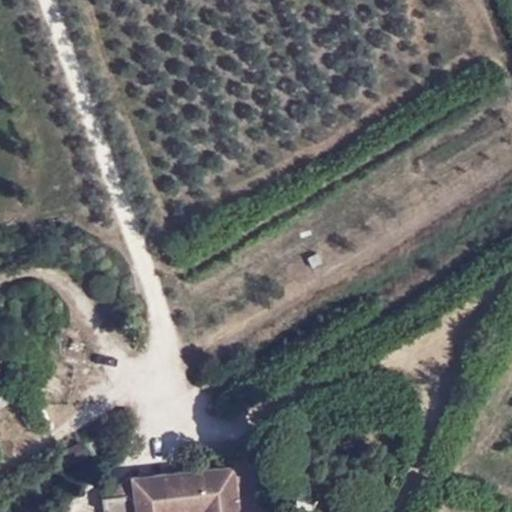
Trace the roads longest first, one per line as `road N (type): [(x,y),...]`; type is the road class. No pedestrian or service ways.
road 1 (track): [(511,159),(222,338),(160,351)]
road 2 (track): [(0,280),(52,272),(92,312),(127,369)]
